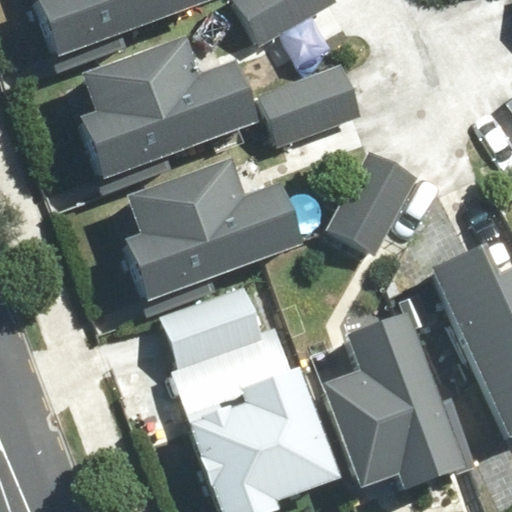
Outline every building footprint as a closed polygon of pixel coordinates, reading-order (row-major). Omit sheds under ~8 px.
[(27,0),(30,7),(16,12),(38,72),(198,15),(192,0),(27,0)] [(322,0),(230,0),(224,4),(255,53),(327,7),(322,0)] [(83,125),(70,130),(92,191),(252,133),(228,69),(188,84),(175,49),(70,87),(83,125)] [(333,70),(253,100),(274,154),(354,123),(333,70)] [(511,99),(497,111),(511,130),(511,99)] [(353,153),(309,242),(371,272),(415,183),(353,153)] [(129,247),(115,252),(137,312),(297,255),(274,191),(234,205),(221,171),(115,209),(129,247)] [(466,253),(409,280),(494,456),(511,446),(511,267),(480,282),(466,253)] [(245,303),(156,330),(171,379),(260,351),(245,303)] [(396,487),(402,501),(462,477),(399,320),(336,345),(352,385),(317,398),(359,502),(396,487)] [(293,384),(174,432),(206,511),(270,511),(335,486),(293,384)]
